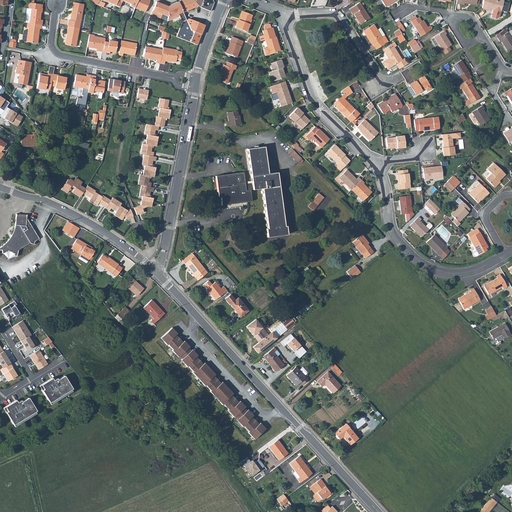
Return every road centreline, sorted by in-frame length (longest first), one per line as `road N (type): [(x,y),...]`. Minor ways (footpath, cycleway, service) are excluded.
road 1 (tertiary): [(153,270),(378,511)]
road 2 (residential): [(505,254),(457,274),(420,262),(394,236),(375,166)]
road 3 (unknown): [(296,335),(383,432),(343,474)]
road 4 (residential): [(153,270),(195,87)]
road 5 (residential): [(375,166),(312,99),(283,18)]
road 6 (tertiary): [(0,186),(100,228),(153,270)]
road 7 (residential): [(172,77),(60,54),(51,43),(55,2)]
road 8 (residential): [(283,18),(336,15),(380,81)]
